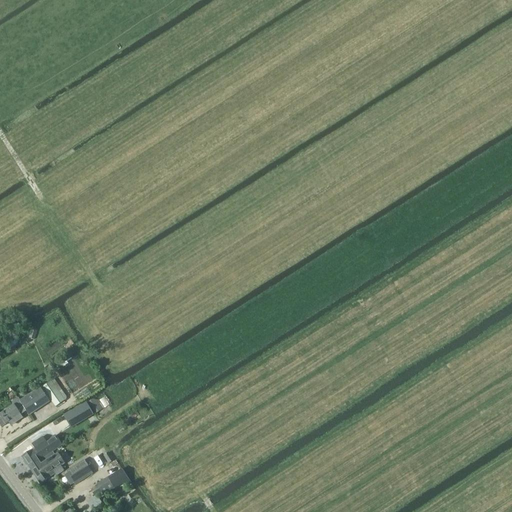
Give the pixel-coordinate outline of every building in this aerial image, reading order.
[(54,379),(42,387),(51,401),(56,407),(66,401),(66,398),(54,379)] [(14,406),(0,414),(0,426),(1,428),(13,420),(16,423),(23,419),(21,415),(26,412),(29,416),(51,401),(42,387),(19,402),(22,406),(17,409),(14,406)] [(87,403),(64,417),(71,429),(95,415),(87,403)] [(35,448),(22,458),(29,468),(53,452),(63,446),(56,435),(46,442),(43,437),(32,444),(35,448)] [(53,452),(29,468),(40,485),(50,478),(49,475),(65,464),(58,454),(56,456),(53,452)] [(85,463),(68,473),(75,485),(92,474),(85,463)]
